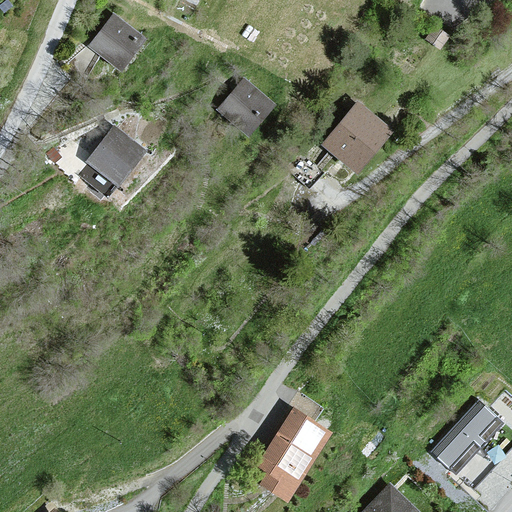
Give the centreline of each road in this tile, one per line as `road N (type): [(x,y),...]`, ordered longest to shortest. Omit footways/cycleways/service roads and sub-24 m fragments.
road 1 (residential): [(194,511),(298,349),(410,207),(511,104)]
road 2 (residential): [(71,0),(0,147)]
